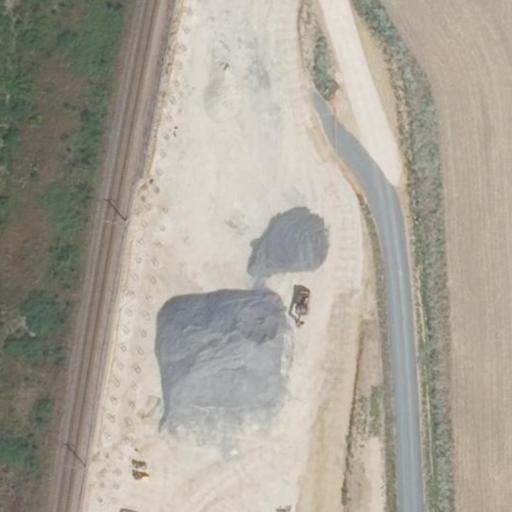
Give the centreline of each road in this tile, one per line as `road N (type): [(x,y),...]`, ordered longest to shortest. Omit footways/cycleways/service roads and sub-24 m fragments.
road 1 (track): [(409,511),(387,178),(332,0)]
road 2 (track): [(191,511),(282,0)]
